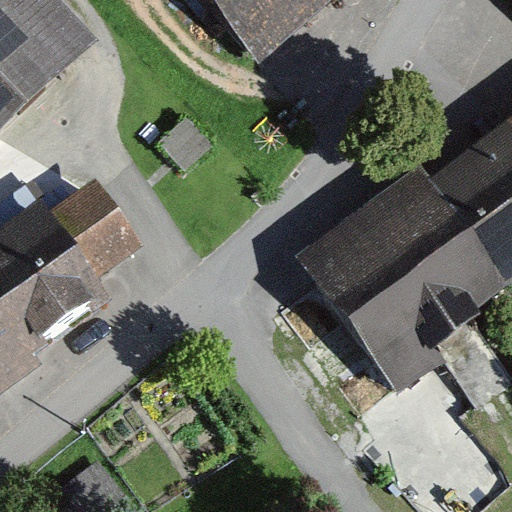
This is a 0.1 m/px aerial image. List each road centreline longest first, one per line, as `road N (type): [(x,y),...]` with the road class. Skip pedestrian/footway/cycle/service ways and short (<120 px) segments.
road 1 (residential): [(215,302),(458,0)]
road 2 (residential): [(0,478),(215,302)]
road 3 (residential): [(215,302),(352,511)]
